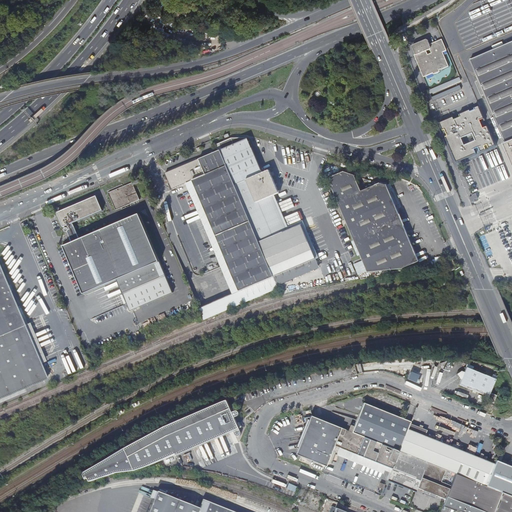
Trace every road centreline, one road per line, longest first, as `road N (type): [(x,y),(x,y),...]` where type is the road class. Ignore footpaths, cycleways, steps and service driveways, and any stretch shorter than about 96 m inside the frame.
road 1 (unclassified): [(508,428),(382,380),(263,414),(253,439),(261,458),(385,511)]
road 2 (motorway): [(0,173),(329,41)]
road 3 (trunk): [(334,7),(193,64),(0,99)]
road 4 (secondary): [(286,99),(250,100),(58,191)]
road 5 (secondary): [(58,191),(227,119),(247,118)]
road 6 (secondary): [(436,177),(511,357)]
road 7 (motorway): [(0,139),(59,87),(131,0)]
road 8 (motorway): [(110,0),(46,80),(0,118)]
road 9 (secondary): [(247,118),(366,153)]
